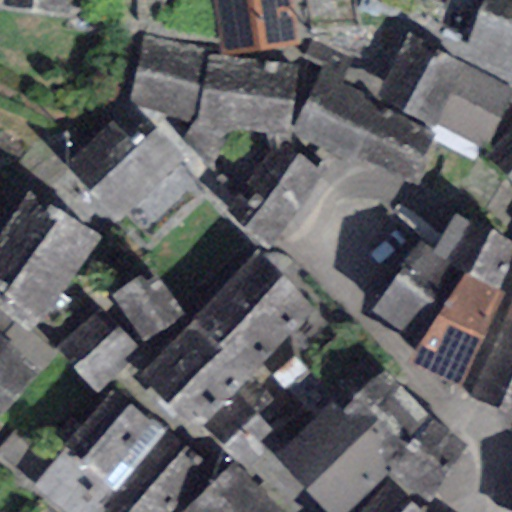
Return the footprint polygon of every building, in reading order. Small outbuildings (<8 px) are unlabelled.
[(68,0),(1,0),(0,7),(67,15),(68,0)] [(291,0),(211,0),(221,54),(298,42),(291,0)] [(511,0),(482,0),(466,47),(511,64),(511,0)] [(203,49),(142,36),(128,103),(190,115),(203,49)] [(464,66),(407,38),(377,97),(434,125),(437,120),(464,66)] [(297,66),(206,55),(197,123),(288,135),(297,66)] [(511,91),(511,90),(464,66),(437,120),(434,125),(484,149),(511,91)] [(434,131),(318,77),(293,129),(409,183),(434,131)] [(115,221),(183,158),(156,129),(136,148),(111,122),(64,166),(115,221)] [(511,127),(488,153),(511,175),(511,127)] [(283,141),(229,208),(270,241),(323,173),(283,141)] [(100,240),(33,193),(0,238),(0,308),(34,332),(100,240)] [(511,264),(511,242),(454,214),(433,251),(419,243),(369,311),(418,344),(463,274),(502,292),(511,264)] [(194,316),(254,369),(259,364),(314,308),(255,252),(194,316)] [(465,390),(502,292),(463,274),(418,344),(409,363),(465,390)] [(182,315),(156,276),(144,284),(139,276),(111,296),(142,342),(182,315)] [(139,353),(100,308),(56,347),(95,391),(139,353)] [(511,318),(504,315),(470,397),(511,414),(511,318)] [(194,316),(141,376),(201,429),(254,369),(194,316)] [(0,410),(37,370),(0,336),(0,410)] [(313,417),(259,364),(254,369),(201,429),(289,511),(299,511),(313,500),(273,458),(313,417)] [(428,417),(382,370),(341,409),(396,461),(385,472),(429,502),(467,447),(428,417)] [(167,435),(110,390),(62,449),(117,494),(167,435)] [(341,409),(331,399),(313,417),(273,458),(329,511),(346,511),(385,472),(396,461),(341,409)] [(175,511),(210,471),(167,435),(117,494),(103,511),(175,511)] [(274,511),(276,511),(232,464),(178,511),(274,511)] [(417,511),(385,483),(358,511),(417,511)]
